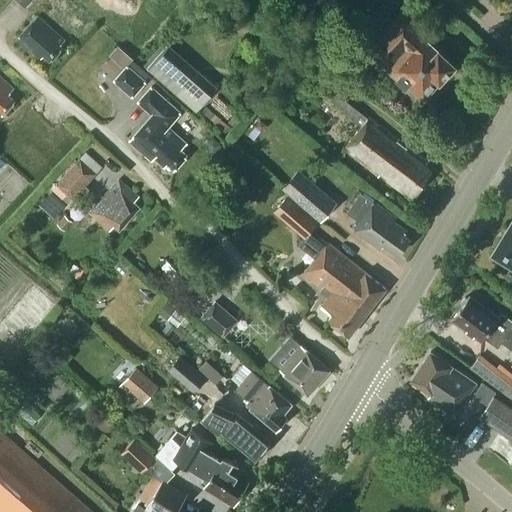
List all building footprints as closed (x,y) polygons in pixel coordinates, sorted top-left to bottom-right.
[(310,8),(297,26),(317,41),(330,24),(310,8)] [(439,82),(440,83),(454,67),(439,54),(428,44),(433,38),(404,12),(367,51),(407,88),(409,85),(423,99),(439,82)] [(62,47),(57,43),(61,40),(37,18),(15,41),(28,53),(31,50),(41,60),(44,56),(50,61),(62,47)] [(166,40),(145,65),(149,68),(169,45),(170,44),(166,40)] [(218,87),(170,44),(169,45),(149,68),(196,110),(197,111),(218,87)] [(112,81),(132,96),(133,95),(146,80),(128,66),(127,64),(126,64),(112,81)] [(0,113),(1,115),(14,101),(7,95),(12,89),(0,77),(0,113)] [(184,146),(168,130),(183,113),(153,86),(139,102),(154,115),(131,141),(151,160),(154,157),(164,167),(168,164),(174,169),(185,158),(178,152),(184,146)] [(261,119),(256,125),(263,131),(268,124),(261,119)] [(369,119),(342,152),(379,181),(381,178),(385,182),(387,179),(404,192),(407,195),(408,193),(414,197),(434,172),(369,119)] [(79,160),(56,185),(73,201),(97,176),(79,160)] [(299,170),(282,189),(321,222),(338,203),(317,185),(299,170)] [(139,208),(134,204),(138,199),(119,181),(89,214),(108,232),(113,227),(117,231),(139,208)] [(361,193),(347,213),(361,221),(373,203),(374,201),(361,193)] [(305,238),(319,222),(287,194),(273,211),(305,238)] [(378,242),(399,256),(409,239),(403,235),(406,230),(393,221),(395,218),(373,203),(361,221),(354,231),(376,245),(378,242)] [(65,215),(58,224),(66,230),(73,221),(65,215)] [(511,220),(491,255),(511,267),(508,273),(511,275),(511,220)] [(330,324),(348,338),(385,291),(328,246),(302,277),(329,299),(321,309),(334,319),(330,324)] [(74,263),(70,270),(80,276),(84,269),(74,263)] [(511,320),(501,313),(497,317),(470,297),(452,321),(481,343),(485,338),(499,348),(503,343),(511,349),(511,320)] [(238,320),(215,300),(201,317),(223,337),(238,320)] [(159,312),(168,320),(176,309),(167,302),(159,312)] [(280,370),(307,395),(327,371),(300,347),(280,370)] [(454,415),(474,384),(451,369),(452,368),(429,353),(411,381),(433,395),(430,399),(454,415)] [(511,378),(482,354),(471,367),(511,397),(511,378)] [(194,393),(206,378),(180,356),(167,371),(194,393)] [(199,367),(216,383),(224,374),(207,359),(199,367)] [(14,367),(20,373),(26,366),(20,361),(14,367)] [(144,400),(157,385),(135,366),(118,386),(127,394),(131,389),(144,400)] [(294,403),(252,369),(236,390),(249,401),(246,405),(277,431),(289,417),(285,414),(294,403)] [(20,384),(14,392),(23,400),(29,393),(20,384)] [(511,407),(493,395),(479,417),(511,438),(511,407)] [(235,417),(211,407),(198,423),(215,436),(218,433),(254,461),(256,458),(260,459),(266,451),(263,447),(268,440),(236,416),(235,417)] [(97,424),(108,434),(118,422),(107,412),(97,424)] [(222,461),(208,452),(214,443),(191,429),(187,436),(178,431),(157,455),(174,470),(179,461),(196,472),(196,471),(209,479),(203,489),(213,495),(215,494),(234,506),(248,484),(233,474),(239,465),(224,458),(222,461)] [(90,511),(0,431),(0,511),(90,511)] [(157,457),(136,437),(121,452),(142,472),(157,457)] [(181,493),(163,482),(152,475),(135,503),(148,511),(183,511),(173,506),(181,493)]
